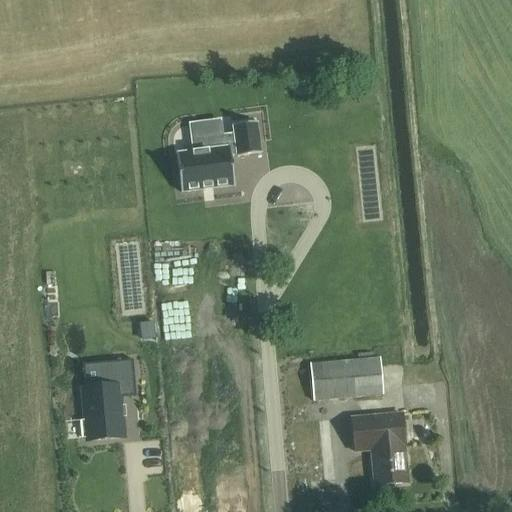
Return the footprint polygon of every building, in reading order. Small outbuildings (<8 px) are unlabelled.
[(192,141),(175,143),(180,182),(233,175),(230,146),(236,145),(236,147),(259,144),(256,112),(232,115),(233,124),(191,130),(192,141)] [(358,360),(349,361),(351,397),(381,395),(379,360),(373,360),(373,354),(358,355),(358,360)] [(86,423),(82,423),(83,438),(87,438),(88,442),(123,439),(120,399),(136,397),(133,361),(97,364),(100,388),(85,390),(83,390),(86,423)] [(311,364),(310,364),(313,400),(314,400),(351,397),(349,361),(311,364)] [(402,414),(384,416),(390,484),(408,483),(405,446),(404,446),(403,430),(402,415),(402,414)] [(384,416),(351,419),(353,443),(354,455),(370,453),(373,486),(374,485),(390,484),(384,416)]
